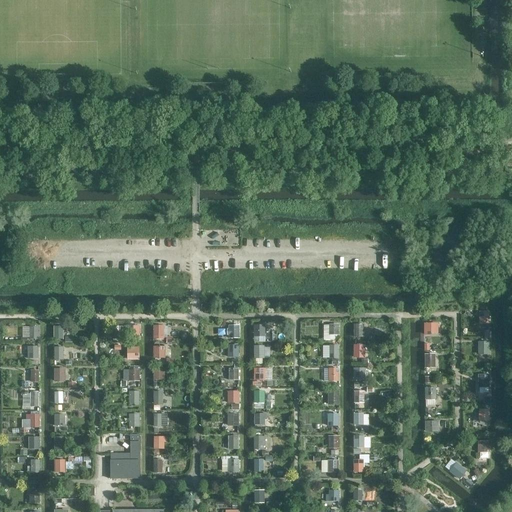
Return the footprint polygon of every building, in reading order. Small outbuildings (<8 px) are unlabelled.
[(293,271),(281,271),(282,280),(293,280),(293,271)] [(489,312),(480,312),(480,328),(489,328),(489,312)] [(249,324),(249,340),(262,340),(262,324),(249,324)] [(30,326),(30,339),(39,339),(39,326),(30,326)] [(136,341),(137,326),(124,326),(123,341),(136,341)] [(61,344),(61,328),(49,328),(49,344),(61,344)] [(362,328),(350,328),(350,343),(362,343),(362,328)] [(431,344),(431,328),(420,328),(420,344),(431,344)] [(222,342),(222,359),(235,359),(235,343),(222,342)] [(334,362),(334,343),(322,343),(322,362),(334,362)] [(22,345),(22,361),(35,360),(34,344),(22,345)] [(162,360),(161,346),(149,346),(150,361),(162,360)] [(55,347),(55,360),(64,360),(64,347),(55,347)] [(248,366),(248,382),(263,382),(262,366),(248,366)] [(124,368),(125,385),(138,384),(137,367),(124,368)] [(361,389),(360,368),(350,368),(350,389),(361,389)] [(62,387),(62,372),(50,372),(50,387),(62,387)] [(490,374),(477,375),(477,391),(490,390),(490,374)] [(438,401),(438,384),(429,384),(428,401),(438,401)] [(222,389),(221,404),(233,404),(234,389),(222,389)] [(335,389),(323,389),(324,407),(335,406),(335,389)] [(54,392),(54,405),(63,405),(63,392),(54,392)] [(22,393),(22,408),(35,408),(35,393),(22,393)] [(162,410),(161,395),(149,395),(149,410),(162,410)] [(360,413),(351,413),(351,430),(360,430),(360,413)] [(63,431),(63,415),(50,415),(50,431),(63,431)] [(124,415),(124,430),(136,430),(136,415),(124,415)] [(249,415),(249,428),(261,428),(261,415),(249,415)] [(41,427),(41,417),(24,417),(24,427),(41,427)] [(340,431),(340,419),(329,419),(329,426),(333,426),(333,431),(340,431)] [(440,431),(441,420),(426,420),(426,431),(440,431)] [(221,435),(222,451),(235,451),(235,434),(221,435)] [(55,449),(66,449),(67,436),(56,435),(55,449)] [(267,448),(267,435),(255,435),(255,448),(267,448)] [(362,447),(372,447),(372,435),(354,435),(355,453),(362,453),(362,447)] [(23,437),(23,451),(37,451),(37,437),(23,437)] [(165,449),(165,442),(168,442),(168,437),(154,437),(154,449),(165,449)] [(335,437),(323,437),(323,454),(335,454),(335,437)] [(490,441),(478,441),(478,455),(489,455),(490,441)] [(141,479),(140,442),(131,442),(131,454),(111,454),(111,479),(141,479)] [(371,463),(371,454),(361,453),(360,462),(371,463)] [(223,471),(241,472),(241,457),(223,457),(223,471)] [(33,472),(42,472),(42,458),(33,459),(33,472)] [(249,458),(249,477),(262,477),(262,458),(249,458)] [(50,459),(51,475),(63,475),(63,459),(50,459)] [(323,459),(323,472),(341,472),(340,459),(323,459)] [(348,459),(348,477),(360,477),(360,459),(348,459)] [(162,473),(163,460),(154,460),(154,473),(162,473)] [(466,474),(458,467),(452,474),(460,481),(466,474)] [(262,486),(250,486),(250,504),(262,504),(262,486)] [(36,487),(24,487),(24,505),(36,505),(36,487)] [(364,489),(354,489),(354,500),(364,500),(364,489)] [(337,492),(324,492),(324,507),(337,507),(337,492)]
